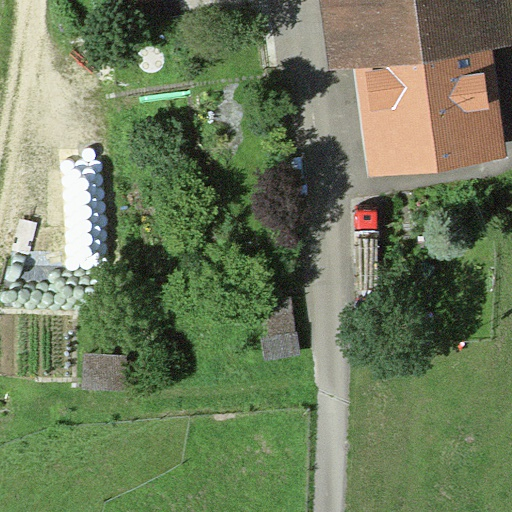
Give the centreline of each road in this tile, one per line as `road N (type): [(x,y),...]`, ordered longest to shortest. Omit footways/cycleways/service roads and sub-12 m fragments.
road 1 (unclassified): [(329,511),(338,195),(310,0)]
road 2 (track): [(34,0),(0,213)]
